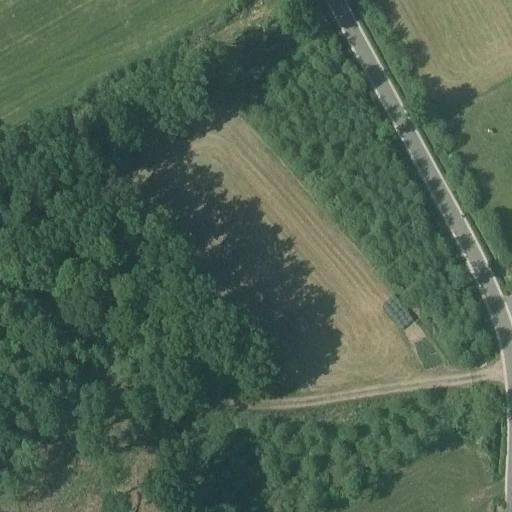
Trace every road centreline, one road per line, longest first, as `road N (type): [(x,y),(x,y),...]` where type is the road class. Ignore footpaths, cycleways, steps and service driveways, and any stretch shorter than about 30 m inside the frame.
road 1 (track): [(511,378),(305,398),(267,394),(0,275)]
road 2 (unclassified): [(511,348),(485,274),(339,0)]
road 3 (track): [(277,0),(0,154)]
